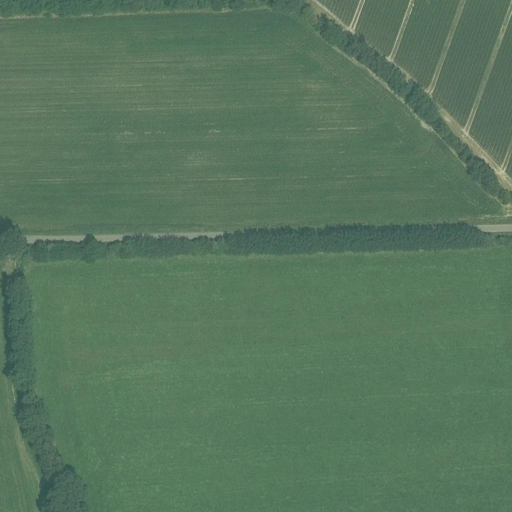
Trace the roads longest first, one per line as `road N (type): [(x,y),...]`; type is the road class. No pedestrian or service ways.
road 1 (unclassified): [(511,227),(0,238)]
road 2 (track): [(511,183),(434,104),(297,0)]
